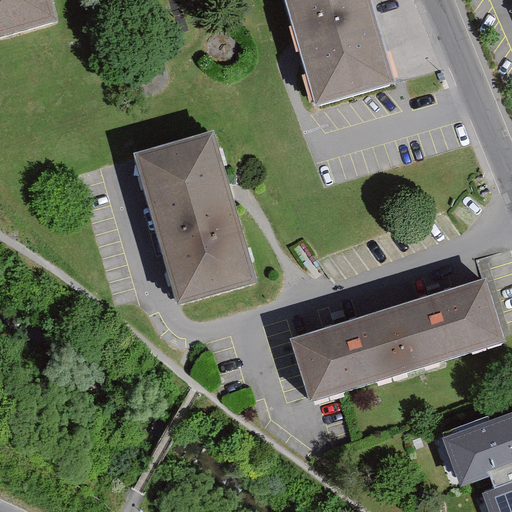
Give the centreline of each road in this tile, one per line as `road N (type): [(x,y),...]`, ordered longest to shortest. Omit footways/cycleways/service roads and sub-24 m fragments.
road 1 (residential): [(438,0),(511,176)]
road 2 (unknown): [(305,305),(241,190)]
